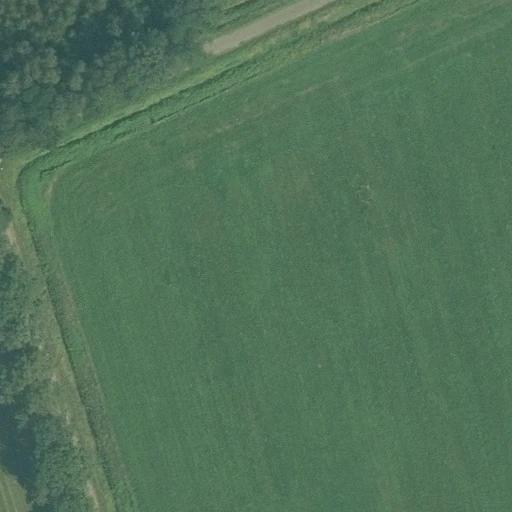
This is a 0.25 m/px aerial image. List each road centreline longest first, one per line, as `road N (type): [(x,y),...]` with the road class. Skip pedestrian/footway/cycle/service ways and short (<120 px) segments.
road 1 (unclassified): [(0,146),(321,0)]
road 2 (unclassified): [(91,511),(0,217)]
